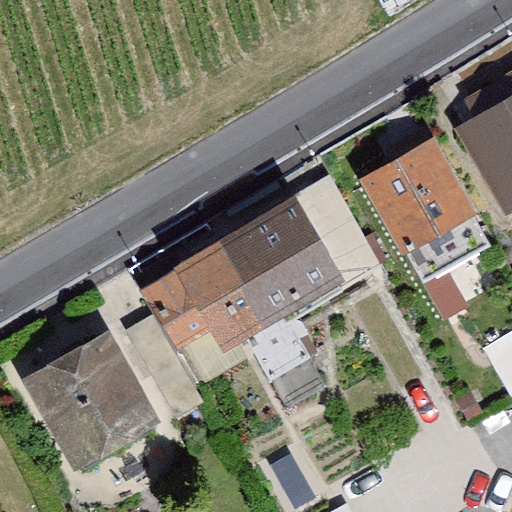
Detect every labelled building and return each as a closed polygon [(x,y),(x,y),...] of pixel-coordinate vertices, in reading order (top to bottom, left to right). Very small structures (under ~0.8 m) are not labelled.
[(511,115),(475,138),(511,201),(511,115)] [(450,148),(378,188),(418,259),(490,219),(450,148)] [(314,206),(199,277),(246,355),(362,286),(314,206)] [(511,392),(511,391),(511,327),(484,343),(511,392)] [(173,426),(124,341),(44,387),(93,472),(173,426)]
